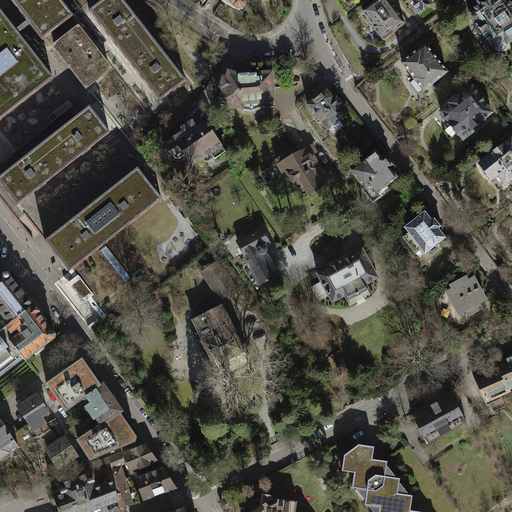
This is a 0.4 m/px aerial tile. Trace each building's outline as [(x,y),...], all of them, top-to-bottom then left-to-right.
[(7,0),(41,41),(73,16),(59,0),(7,0)] [(104,31),(159,101),(185,81),(171,63),(173,62),(169,57),(165,52),(164,53),(137,19),(138,18),(134,13),(130,8),(129,9),(121,0),(104,0),(89,12),(104,31)] [(260,0),(259,0),(217,0),(240,14),(246,13),(249,8),(248,4),(260,0)] [(405,24),(386,0),(378,0),(362,13),(384,40),(405,24)] [(408,0),(418,13),(431,3),(429,1),(430,0),(408,0)] [(479,6),(469,14),(478,27),(475,30),(480,37),(484,34),(498,54),(509,46),(508,45),(511,41),(511,9),(505,0),(483,0),(478,4),(479,6)] [(0,119),(53,78),(0,10),(0,119)] [(79,26),(52,47),(67,67),(85,90),(112,69),(79,26)] [(447,73),(426,45),(402,63),(415,80),(411,84),(417,93),(422,89),(423,91),(447,73)] [(272,68),(236,69),(226,66),(224,73),(220,72),(216,85),(219,86),(215,100),(242,107),(244,102),(274,99),(273,87),(272,68)] [(280,67),(272,68),(273,87),(281,87),(280,67)] [(492,113),(471,87),(440,112),(463,140),(473,132),(471,129),(492,113)] [(306,105),(327,130),(328,129),(333,135),(343,127),(338,120),(346,114),(339,105),(341,103),(336,96),(333,98),(325,89),(306,105)] [(43,143),(63,169),(109,133),(89,108),(43,143)] [(183,131),(164,145),(172,156),(181,150),(192,166),(211,153),(215,159),(225,151),(217,139),(205,122),(201,125),(196,118),(181,128),(183,131)] [(229,130),(217,139),(225,151),(238,142),(229,130)] [(511,177),(511,141),(511,140),(501,148),(501,147),(495,152),(496,153),(481,164),(493,178),(499,173),(506,182),(511,177)] [(0,177),(0,182),(18,205),(63,169),(43,143),(0,177)] [(281,163),(302,198),(329,182),(322,170),(308,148),(300,153),(299,151),(297,150),(296,151),(294,152),(293,150),(276,160),(279,165),(281,163)] [(384,162),(376,152),(352,171),(365,187),(362,189),(373,202),(389,190),(386,186),(396,178),(388,168),(392,166),(387,159),(384,162)] [(330,165),(322,170),(329,182),(330,184),(338,179),(330,165)] [(137,169),(92,205),(116,235),(162,198),(137,169)] [(92,205),(45,241),(69,271),(116,235),(92,205)] [(432,222),(424,213),(405,227),(409,232),(403,237),(419,258),(444,238),(437,228),(439,227),(434,221),(432,222)] [(238,242),(259,284),(273,277),(271,273),(273,272),(263,254),(265,253),(266,251),(266,248),(265,247),(263,246),(268,243),(261,229),(238,242)] [(378,278),(363,250),(350,256),(349,253),(340,258),(342,261),(337,263),(335,260),(327,264),(329,268),(317,274),(321,282),(311,287),(319,300),(328,295),(332,302),(345,296),(347,300),(368,289),(365,284),(378,278)] [(223,269),(218,262),(202,273),(218,296),(223,296),(235,287),(246,302),(252,298),(240,282),(228,265),(223,269)] [(10,341),(22,357),(24,360),(38,349),(42,350),(44,348),(44,345),(54,337),(55,334),(7,273),(0,278),(0,277),(0,311),(10,324),(12,323),(20,333),(10,341)] [(77,276),(65,285),(81,305),(93,296),(77,276)] [(448,293),(460,314),(467,310),(469,315),(480,308),(478,303),(485,299),(473,278),(467,282),(465,278),(452,285),(454,289),(448,293)] [(250,361),(222,305),(192,320),(221,376),(250,361)] [(10,341),(0,329),(0,374),(22,357),(10,341)] [(511,357),(497,363),(501,371),(509,389),(511,387),(511,357)] [(65,411),(83,398),(100,386),(81,360),(46,384),(65,411)] [(511,394),(509,389),(501,371),(474,383),(478,393),(481,392),(486,404),(489,402),(493,411),(506,406),(502,397),(511,394)] [(103,384),(100,386),(83,398),(88,405),(86,406),(94,419),(96,417),(101,424),(119,412),(121,410),(103,384)] [(466,421),(451,394),(411,416),(426,443),(466,421)] [(37,395),(19,407),(30,424),(34,430),(45,423),(41,417),(48,412),(37,395)] [(136,436),(119,412),(101,424),(78,440),(90,459),(135,440),(136,436)] [(0,419),(0,459),(6,455),(19,446),(12,436),(0,419)] [(49,429),(45,423),(34,430),(39,436),(49,429)] [(12,436),(19,446),(20,448),(39,436),(34,430),(30,424),(12,436)] [(54,437),(49,429),(39,436),(43,444),(54,437)] [(77,456),(65,437),(47,449),(58,467),(77,456)] [(146,444),(124,453),(131,472),(158,461),(146,444)] [(359,444),(343,455),(341,471),(353,472),(353,487),(367,489),(365,504),(379,507),(378,511),(421,511),(410,510),(412,494),(398,493),(399,478),(385,476),(386,460),(373,458),(374,446),(359,444)] [(19,446),(6,455),(15,469),(27,460),(20,448),(19,446)] [(120,453),(105,459),(109,469),(124,463),(120,453)] [(108,471),(110,474),(119,501),(120,506),(139,500),(130,476),(126,477),(125,473),(122,474),(120,468),(108,471)] [(175,484),(163,468),(135,477),(144,499),(174,489),(175,484)] [(62,494),(54,497),(59,511),(87,511),(119,501),(110,474),(94,481),(91,473),(59,485),(62,494)] [(255,510),(251,511),(294,511),(296,502),(272,498),(272,495),(262,494),(260,506),(255,510)] [(223,496),(221,499),(221,501),(221,505),(222,507),(223,509),(226,511),(230,510),(232,507),(233,505),(233,501),(232,498),(229,496),(226,495),(223,496)]
